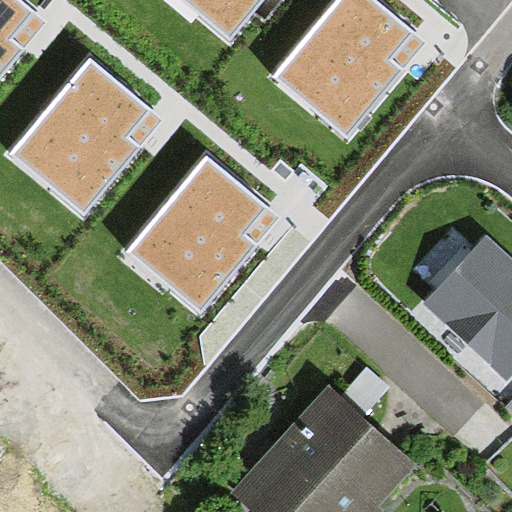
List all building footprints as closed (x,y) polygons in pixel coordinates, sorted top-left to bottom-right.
[(182,0),(229,40),(263,0),(182,0)] [(421,49),(365,0),(338,0),(268,80),(338,142),(421,49)] [(0,4),(0,85),(40,40),(0,4)] [(90,66),(6,159),(77,222),(160,128),(90,66)] [(210,156),(127,252),(197,312),(280,216),(210,156)] [(511,262),(488,241),(424,309),(511,391),(511,389),(511,262)] [(236,497),(252,511),(383,511),(417,476),(330,396),(265,465),(236,497)]
